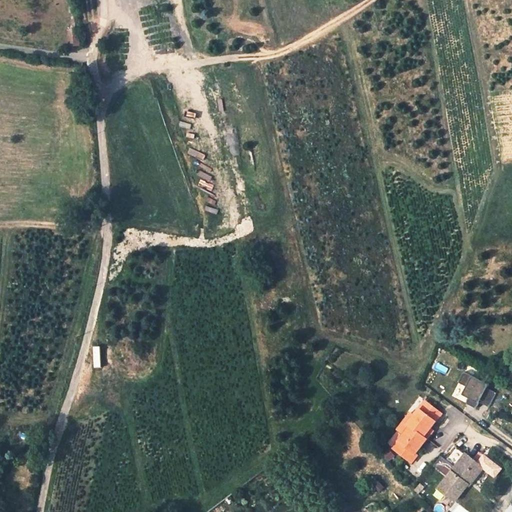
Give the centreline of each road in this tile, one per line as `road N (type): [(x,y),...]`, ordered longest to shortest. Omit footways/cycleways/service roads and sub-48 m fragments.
road 1 (residential): [(37,511),(103,272),(107,222),(92,57)]
road 2 (track): [(369,0),(285,47),(165,68),(98,93)]
